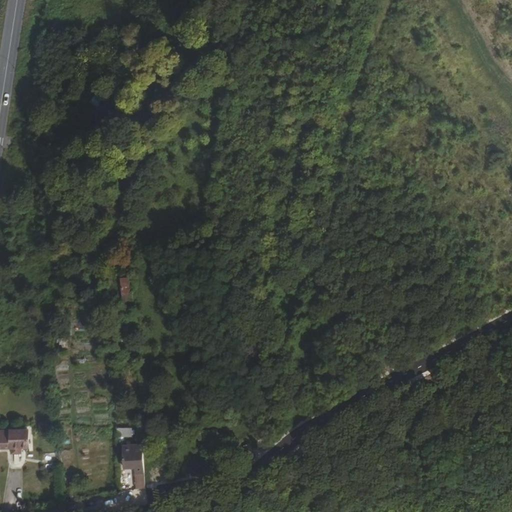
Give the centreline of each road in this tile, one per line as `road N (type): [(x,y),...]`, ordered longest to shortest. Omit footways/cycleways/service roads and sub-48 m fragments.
road 1 (track): [(293,433),(350,105),(387,0)]
road 2 (track): [(238,477),(273,457),(293,433),(511,323)]
